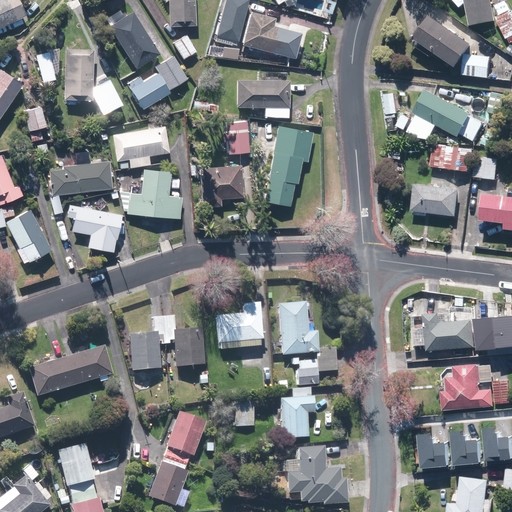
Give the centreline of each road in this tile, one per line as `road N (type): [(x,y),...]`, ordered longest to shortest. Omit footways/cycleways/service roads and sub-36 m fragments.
road 1 (residential): [(365,258),(267,253),(182,261),(0,322)]
road 2 (residential): [(367,0),(350,69),(365,258)]
road 3 (residential): [(365,258),(380,445),(377,511)]
road 4 (residential): [(511,277),(365,258)]
